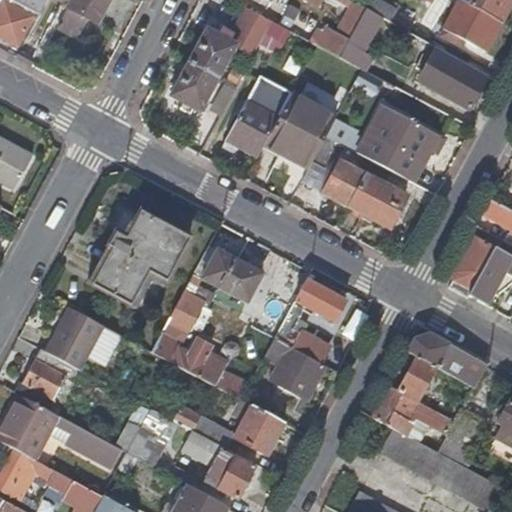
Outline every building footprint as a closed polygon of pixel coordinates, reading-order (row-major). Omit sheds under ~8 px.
[(0,0),(0,40),(16,49),(29,25),(7,13),(12,5),(37,18),(46,0),(0,0)] [(50,0),(60,5),(58,8),(66,13),(64,18),(85,29),(89,23),(95,26),(109,0),(50,0)] [(242,0),(256,7),(259,1),(270,6),(272,0),(287,0),(314,14),(322,1),(344,13),(329,42),(320,37),(314,49),(337,61),(362,13),(364,10),(344,0),(242,0)] [(511,0),(471,0),(467,8),(499,25),(511,0)] [(364,10),(362,13),(380,22),(387,25),(393,14),(369,1),(364,10)] [(467,8),(459,3),(440,39),(459,49),(463,42),(486,55),(501,26),(499,25),(467,8)] [(261,39),(269,24),(241,9),(233,23),(261,39)] [(362,13),(337,61),(360,73),(365,76),(374,59),(364,54),(380,22),(362,13)] [(85,29),(64,18),(56,32),(77,44),(85,29)] [(288,34),(269,24),(261,39),(256,47),(275,57),(288,34)] [(203,34),(185,66),(214,82),(232,49),(203,34)] [(486,79),(432,50),(414,84),(467,113),(486,79)] [(214,82),(185,66),(167,99),(196,115),(214,82)] [(221,144),(253,161),(260,148),(288,96),(289,95),(257,78),(221,144)] [(218,118),(232,92),(222,86),(208,113),(218,118)] [(260,148),(305,173),(308,167),(323,141),(333,121),(288,96),(260,148)] [(378,110),(353,157),(367,165),(385,174),(410,188),(427,157),(435,141),(378,110)] [(336,148),(323,141),(308,167),(321,174),(336,148)] [(435,141),(427,157),(433,160),(441,145),(435,141)] [(30,160),(0,143),(0,187),(11,193),(30,160)] [(319,196),(343,209),(360,177),(336,164),(319,196)] [(385,174),(367,165),(360,177),(378,187),(385,174)] [(360,177),(343,209),(386,232),(403,200),(378,187),(360,177)] [(511,215),(488,202),(480,216),(511,233),(511,253),(509,259),(468,238),(446,278),(452,295),(466,303),(468,299),(484,307),(494,288),(501,291),(511,281),(511,215)] [(186,242),(137,214),(122,241),(112,235),(105,248),(109,251),(88,288),(127,310),(146,277),(161,286),(186,242)] [(205,250),(190,277),(200,283),(244,307),(259,279),(205,250)] [(200,283),(190,277),(180,295),(190,301),(200,283)] [(301,290),(272,342),(284,348),(300,317),(329,333),(340,311),(326,304),(314,297),(301,290)] [(329,298),(317,292),(314,297),(326,304),(329,298)] [(190,301),(180,295),(167,320),(185,331),(200,306),(190,301)] [(116,339),(61,309),(37,354),(68,371),(75,375),(84,358),(100,367),(116,339)] [(185,331),(167,320),(147,356),(166,366),(174,350),(185,331)] [(322,350),(295,336),(288,350),(294,353),(312,364),(314,364),(322,350)] [(411,363),(431,374),(445,349),(426,338),(410,342),(402,358),(411,363)] [(284,348),(272,342),(262,361),(271,366),(279,370),(271,384),(298,398),(306,384),(312,387),(322,369),(314,364),(312,364),(294,353),(288,350),(284,348)] [(174,350),(166,366),(170,369),(233,403),(238,405),(246,391),(220,377),(206,369),(209,361),(213,355),(209,353),(210,351),(198,344),(197,346),(193,344),(186,357),(174,350)] [(37,354),(34,352),(11,395),(15,397),(44,413),(68,371),(37,354)] [(483,369),(466,360),(452,385),(469,394),(483,369)] [(224,369),(209,361),(206,369),(220,377),(224,369)] [(431,374),(411,363),(393,397),(414,407),(431,374)] [(271,384),(279,370),(271,366),(264,380),(271,384)] [(306,384),(298,398),(304,402),(312,387),(306,384)] [(393,397),(384,392),(368,421),(390,432),(404,439),(409,429),(436,443),(443,429),(449,432),(452,426),(445,423),(414,407),(393,397)] [(492,440),(511,451),(511,394),(510,393),(495,420),(502,424),(492,440)] [(44,413),(15,397),(0,425),(0,426),(5,429),(0,438),(0,445),(1,447),(23,458),(32,463),(46,438),(108,471),(118,452),(44,413)] [(238,405),(233,403),(224,420),(237,427),(230,440),(180,413),(173,428),(174,428),(186,435),(221,453),(223,454),(229,444),(261,461),(280,428),(238,405)] [(146,413),(123,455),(132,459),(151,470),(174,428),(173,428),(146,413)] [(445,423),(452,426),(456,419),(457,417),(450,413),(445,423)] [(449,432),(436,457),(459,469),(479,431),(456,419),(452,426),(449,432)] [(404,439),(390,432),(377,457),(479,511),(489,511),(500,491),(459,469),(436,457),(404,439)] [(221,453),(186,435),(181,446),(215,464),(202,488),(237,506),(253,476),(218,458),(221,453)] [(132,459),(123,455),(114,473),(122,477),(132,459)] [(32,463),(23,458),(20,462),(9,456),(0,473),(0,492),(16,501),(30,474),(43,480),(41,483),(61,494),(57,501),(72,509),(70,511),(91,511),(99,499),(32,463)] [(220,511),(223,508),(181,485),(167,511),(220,511)] [(389,511),(358,495),(348,511),(389,511)] [(100,498),(99,499),(91,511),(126,511),(122,509),(124,506),(113,500),(111,504),(100,498)]
